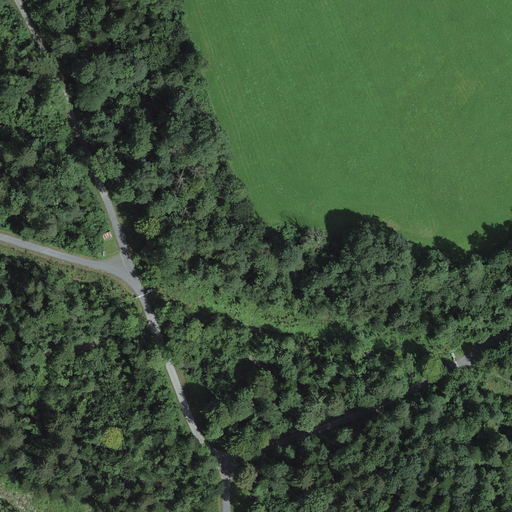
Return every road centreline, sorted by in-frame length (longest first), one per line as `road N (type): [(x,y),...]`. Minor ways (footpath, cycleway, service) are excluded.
road 1 (track): [(13,0),(91,170),(190,421),(224,464),(227,511)]
road 2 (track): [(511,332),(400,399),(224,464)]
road 3 (track): [(0,236),(135,276)]
